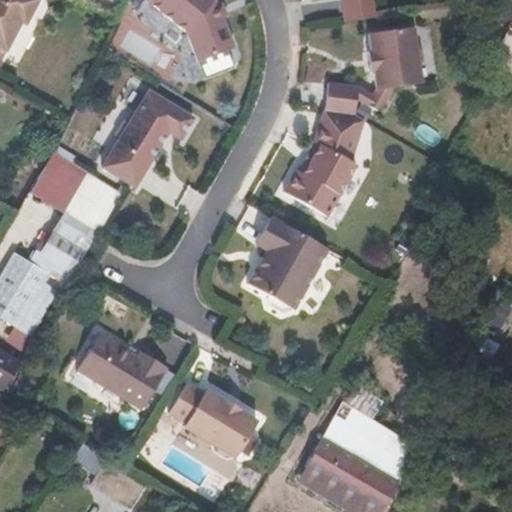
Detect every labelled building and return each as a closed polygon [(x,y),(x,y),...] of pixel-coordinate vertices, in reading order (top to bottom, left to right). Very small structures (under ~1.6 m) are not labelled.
[(0,0),(0,56),(21,18),(27,17),(36,0),(0,0)] [(154,0),(186,29),(195,58),(231,47),(216,0),(154,0)] [(342,0),(345,15),(374,11),(372,0),(342,0)] [(393,86),(423,82),(416,26),(373,31),(375,50),(378,69),(380,87),(377,93),(362,85),(332,81),(329,108),(358,112),(361,96),(380,107),(393,86)] [(132,116),(125,118),(117,131),(119,139),(103,164),(135,184),(170,129),(181,136),(194,116),(150,88),(132,116)] [(303,169),(301,168),(288,191),(331,215),(361,163),(355,160),(368,118),(358,112),(329,108),(319,140),(325,144),(308,172),(303,169)] [(325,144),(319,140),(303,169),(308,172),(325,144)] [(123,186),(93,167),(46,246),(76,264),(123,186)] [(262,243),(269,247),(250,281),(271,292),(270,295),(273,304),(284,310),(292,308),(294,305),(296,306),(330,245),(277,216),(273,214),(258,241),(262,243)] [(67,275),(21,245),(0,278),(0,298),(24,313),(44,281),(58,289),(67,275)] [(140,354),(100,331),(78,368),(144,407),(170,365),(143,349),(140,354)] [(17,367),(0,356),(0,388),(2,390),(17,367)] [(191,380),(172,410),(189,421),(187,425),(216,443),(217,449),(231,457),(237,455),(240,456),(262,419),(243,409),(245,406),(229,397),(228,399),(210,387),(208,391),(191,380)] [(366,411),(373,399),(351,387),(344,399),(366,411)] [(348,423),(334,446),(410,492),(423,469),(377,440),(348,423)] [(386,423),(377,440),(423,469),(433,451),(386,423)] [(334,446),(318,473),(381,511),(397,511),(410,492),(334,446)] [(124,466),(111,458),(94,486),(135,511),(153,483),(124,466)] [(381,511),(318,473),(311,486),(354,511),(381,511)]
